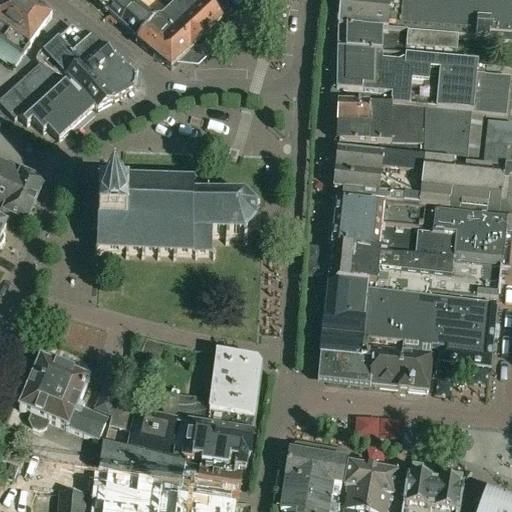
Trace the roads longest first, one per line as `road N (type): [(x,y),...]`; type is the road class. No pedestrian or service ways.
road 1 (residential): [(508,423),(281,402),(261,511)]
road 2 (residential): [(0,314),(65,175),(111,128),(168,97)]
road 3 (residential): [(168,97),(60,0)]
road 4 (residential): [(168,97),(229,89),(302,93)]
